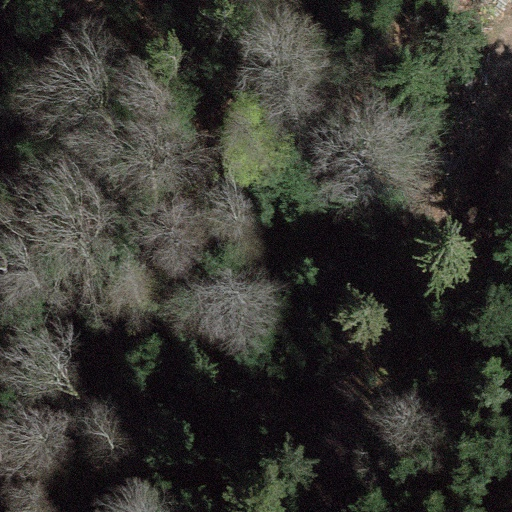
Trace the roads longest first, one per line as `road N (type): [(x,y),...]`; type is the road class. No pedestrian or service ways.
road 1 (track): [(4,511),(30,457),(205,204),(295,0)]
road 2 (track): [(0,157),(51,97),(99,0)]
